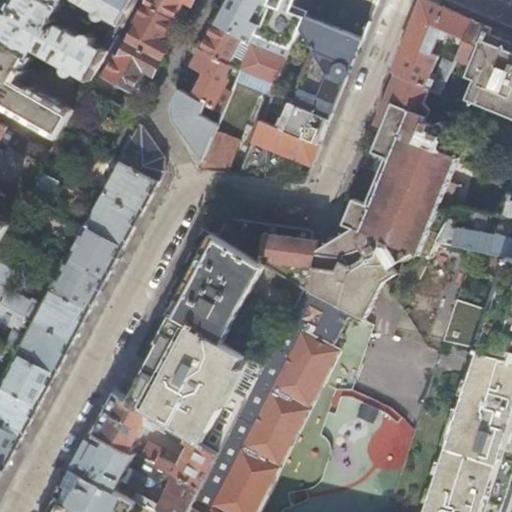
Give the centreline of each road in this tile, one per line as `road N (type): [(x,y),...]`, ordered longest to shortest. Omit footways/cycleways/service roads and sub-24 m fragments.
road 1 (residential): [(191,182),(20,511)]
road 2 (residential): [(403,0),(320,199),(191,182)]
road 3 (residential): [(191,182),(155,106),(213,0)]
